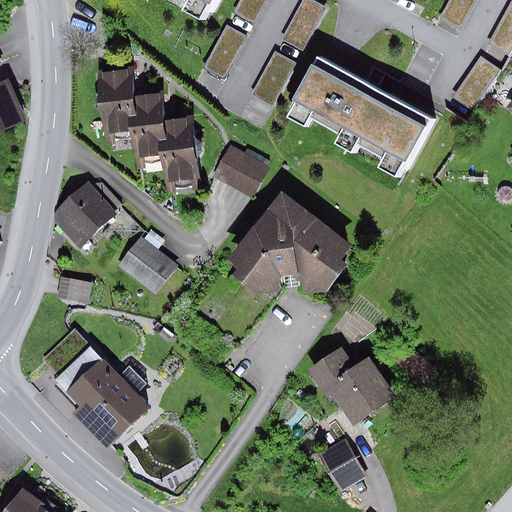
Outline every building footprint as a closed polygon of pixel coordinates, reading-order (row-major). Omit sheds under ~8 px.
[(189,0),(190,1),(185,11),(210,24),(223,0),(189,0)] [(269,0),(241,0),(234,12),(255,24),(269,0)] [(328,10),(310,0),(305,0),(283,39),(304,51),(328,10)] [(478,0),(450,0),(442,15),(463,27),(478,0)] [(511,52),(511,3),(490,43),(511,55),(511,52)] [(249,37),(228,25),(204,67),(225,78),(249,37)] [(298,63),(277,51),(253,92),(274,104),(298,63)] [(502,69),(484,57),(457,95),(475,108),(502,69)] [(323,58),(290,117),(308,126),(313,117),(345,135),(341,143),(357,152),(361,144),(389,160),(384,168),(407,180),(439,121),(383,90),(323,58)] [(137,136),(134,97),(131,70),(102,73),(103,94),(99,98),(99,109),(105,113),(107,138),(137,136)] [(8,81),(0,84),(0,134),(27,122),(8,81)] [(170,159),(166,120),(164,94),(134,97),(137,136),(139,161),(170,159)] [(194,117),(166,120),(170,159),(172,181),(200,178),(198,159),(203,154),(203,141),(196,136),(194,117)] [(275,167),(238,147),(222,177),(259,197),(275,167)] [(102,186),(59,220),(82,249),(125,216),(102,186)] [(357,244),(285,189),(228,262),(237,269),(233,274),(246,285),(259,294),(281,294),(287,287),(282,282),(287,278),(295,277),(308,288),(308,294),(333,292),(354,265),(346,258),(357,244)] [(179,266),(139,238),(119,266),(158,294),(179,266)] [(94,284),(62,278),(61,287),(59,298),(90,303),(94,284)] [(259,294),(246,285),(213,329),(240,348),(281,294),(259,294)] [(60,378),(92,347),(76,330),(43,361),(60,378)] [(71,395),(82,406),(74,413),(108,449),(150,409),(137,395),(147,384),(130,366),(120,376),(92,347),(60,378),(57,380),(71,395)] [(409,347),(397,359),(423,383),(435,371),(409,347)] [(343,349),(313,367),(333,401),(341,396),(356,421),(397,396),(375,358),(356,369),(343,349)] [(350,444),(326,458),(347,495),(372,482),(350,444)] [(67,511),(34,488),(16,511),(67,511)]
